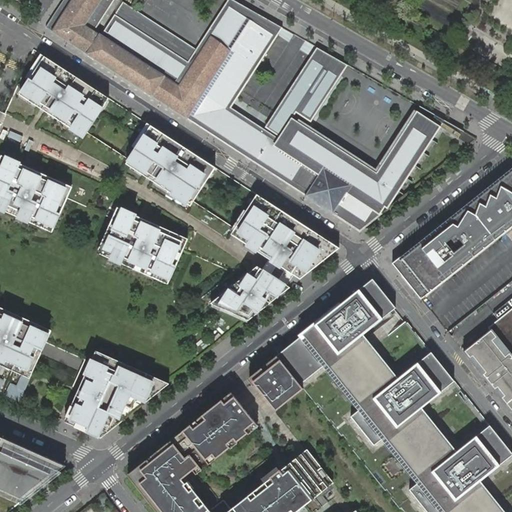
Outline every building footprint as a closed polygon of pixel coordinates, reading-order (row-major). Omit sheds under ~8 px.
[(385,211),(439,123),(414,108),(376,171),(294,121),(298,115),(309,121),(344,63),(314,45),(263,129),(230,109),(280,26),(234,0),(230,0),(195,56),(123,10),(105,38),(102,36),(95,31),(86,25),(101,0),(71,0),(51,31),(236,151),(360,231),(385,211)] [(114,0),(101,0),(86,25),(95,31),(114,0)] [(123,2),(102,36),(105,38),(123,10),(195,56),(230,0),(223,0),(193,47),(123,2)] [(33,74),(19,95),(84,137),(109,98),(70,73),(67,77),(42,60),(33,74)] [(150,125),(125,164),(190,206),(215,167),(150,125)] [(72,187),(2,155),(0,158),(0,208),(52,232),(67,198),(72,187)] [(511,169),(393,263),(421,299),(511,226),(511,169)] [(339,248),(257,195),(232,234),(300,279),(339,248)] [(113,218),(97,253),(168,284),(183,250),(188,239),(118,207),(113,218)] [(244,277),(210,303),(248,320),(290,287),(257,266),(244,277)] [(395,307),(374,281),(280,358),(308,391),(328,375),(357,410),(350,416),(376,449),(383,443),(416,484),(408,489),(426,511),(502,511),(477,480),(511,453),(489,426),(457,453),(420,408),(454,380),(432,352),(399,379),(362,334),(395,307)] [(511,303),(486,324),(490,330),(463,352),(511,412),(511,303)] [(0,390),(4,381),(0,379),(0,370),(2,366),(23,375),(17,387),(10,384),(5,395),(19,401),(47,340),(51,331),(0,307),(0,390)] [(101,438),(169,383),(96,350),(92,359),(65,422),(101,438)] [(308,391),(280,358),(248,383),(275,417),(308,391)] [(123,481),(149,511),(298,511),(337,481),(311,449),(231,511),(224,511),(198,479),(267,424),(239,390),(123,481)] [(0,511),(6,511),(66,466),(0,436),(0,511)] [(372,505),(386,495),(357,456),(343,466),(372,505)]
